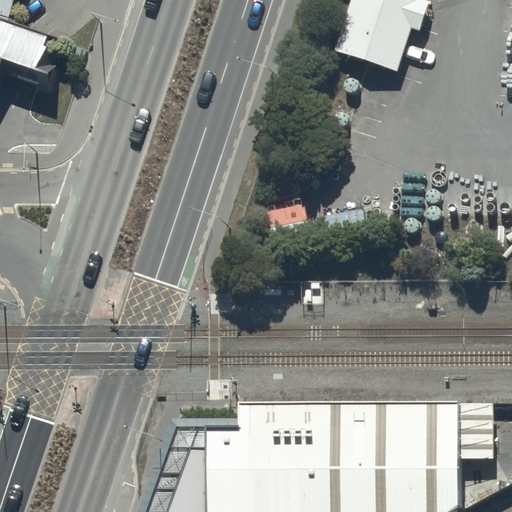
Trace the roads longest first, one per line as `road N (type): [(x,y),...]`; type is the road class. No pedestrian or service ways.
road 1 (trunk): [(246,0),(79,511)]
road 2 (trunk): [(0,511),(76,277)]
road 3 (trunk): [(103,200),(168,0)]
